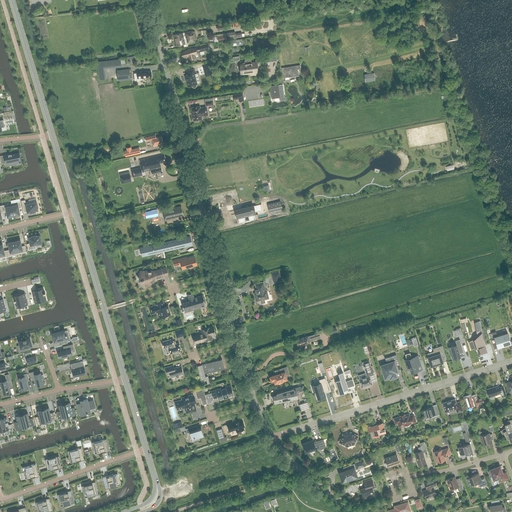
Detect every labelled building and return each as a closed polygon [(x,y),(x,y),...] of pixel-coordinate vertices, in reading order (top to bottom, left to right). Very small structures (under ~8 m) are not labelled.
[(174,41),(195,36),(194,31),(186,32),(184,33),(183,33),(173,35),(174,41)] [(235,32),(226,33),(227,40),(236,39),(236,38),(242,37),(242,34),(241,33),(235,34),(235,32)] [(195,36),(174,41),(176,46),(186,43),(188,43),(196,41),(195,36)] [(196,52),(209,50),(208,46),(192,49),(188,50),(188,51),(182,53),(183,58),(188,57),(189,60),(195,58),(195,55),(197,55),(196,52)] [(265,55),(266,63),(276,61),(275,54),(265,55)] [(97,62),(99,80),(104,79),(103,67),(121,65),(120,59),(97,62)] [(251,76),(256,76),(256,71),(257,71),(256,67),(256,63),(251,63),(251,59),(245,60),(245,64),(240,65),(241,69),(241,74),(250,72),(251,76)] [(283,73),(281,73),(282,81),(285,80),(285,78),(298,76),(297,70),(300,69),(300,66),(283,68),(283,73)] [(129,69),(117,70),(118,81),(130,80),(129,69)] [(196,85),(199,84),(198,80),(197,80),(195,74),(194,69),(187,71),(188,75),(184,76),(186,80),(187,80),(188,87),(192,86),(192,87),(193,88),(194,88),(195,87),(196,87),(196,86),(196,85)] [(137,73),(134,74),(135,81),(142,80),(142,78),(146,78),(146,77),(151,76),(151,72),(148,72),(148,71),(137,72),(137,73)] [(374,73),(364,75),(365,82),(375,81),(374,73)] [(283,85),(270,86),(272,99),(280,98),(280,101),(286,100),(286,97),(284,97),(283,85)] [(200,108),(200,107),(192,108),(194,121),(195,121),(198,121),(198,120),(201,120),(201,116),(207,115),(206,107),(200,108)] [(155,135),(145,138),(146,141),(152,140),(154,147),(160,145),(163,144),(161,136),(156,138),(155,135)] [(135,148),(131,149),(131,146),(126,147),(128,156),(136,154),(135,148)] [(19,153),(4,156),(6,164),(20,161),(19,153)] [(131,170),(133,177),(143,175),(142,172),(155,169),(156,173),(162,171),(161,167),(160,163),(166,162),(164,154),(139,160),(141,168),(131,170)] [(131,182),(129,172),(119,174),(121,184),(131,182)] [(27,212),(30,212),(35,212),(34,211),(37,210),(37,207),(36,203),(36,202),(29,204),(29,201),(25,202),(25,200),(21,201),(23,208),(26,208),(27,212)] [(20,202),(11,204),(14,216),(15,216),(20,215),(18,209),(21,208),(20,202)] [(283,211),(281,202),(267,204),(269,214),(283,211)] [(2,206),(3,212),(6,211),(8,217),(14,216),(11,204),(2,206)] [(261,204),(235,210),(236,219),(237,218),(239,223),(245,222),(243,217),(248,216),(249,221),(253,220),(252,213),(259,211),(258,205),(261,205),(261,204)] [(174,207),(162,210),(165,221),(176,219),(175,217),(183,215),(181,206),(174,208),(174,207)] [(36,245),(41,243),(41,238),(40,238),(39,236),(36,236),(36,235),(32,236),(32,237),(29,238),(30,243),(27,244),(28,250),(36,249),(36,245)] [(145,255),(184,246),(191,245),(189,237),(142,248),(144,248),(146,255),(145,255)] [(20,241),(14,242),(17,254),(26,252),(24,246),(22,246),(20,241)] [(17,254),(14,242),(8,243),(10,250),(7,250),(8,257),(11,256),(11,255),(17,254)] [(186,257),(173,261),(174,266),(181,264),(182,268),(188,266),(189,268),(193,266),(193,265),(197,264),(195,257),(187,260),(186,257)] [(155,280),(154,279),(163,277),(161,270),(152,273),(152,272),(152,271),(139,272),(141,272),(141,280),(145,287),(143,288),(144,288),(155,281),(155,280)] [(279,271),(271,273),(273,283),(281,281),(279,271)] [(256,293),(254,294),(256,301),(260,300),(260,301),(261,301),(263,301),(264,300),(264,299),(268,298),(266,291),(265,291),(263,283),(255,284),(257,290),(255,290),(256,293)] [(43,288),(32,291),(33,295),(34,301),(35,303),(46,300),(45,293),(45,292),(44,292),(43,288)] [(25,293),(13,296),(14,300),(14,301),(15,306),(19,305),(20,307),(28,305),(25,293)] [(193,307),(200,305),(200,307),(201,308),(204,307),(205,306),(204,304),(205,304),(204,304),(205,304),(202,295),(194,298),(192,293),(187,294),(189,301),(182,303),(183,308),(181,308),(182,311),(184,311),(194,309),(193,307)] [(159,318),(164,316),(164,318),(168,317),(168,315),(170,314),(168,308),(165,309),(163,301),(155,304),(156,306),(149,308),(150,312),(157,310),(159,318)] [(477,337),(468,342),(471,350),(477,348),(478,353),(481,353),(481,354),(487,352),(485,346),(486,345),(483,338),(480,327),(480,321),(474,323),(477,337)] [(193,337),(195,343),(198,342),(198,343),(203,341),(203,340),(205,339),(205,341),(212,339),(211,335),(215,334),(213,327),(209,328),(202,330),(203,334),(193,337)] [(175,332),(177,337),(185,335),(183,329),(175,332)] [(53,338),(54,342),(63,339),(64,343),(70,341),(69,337),(66,338),(66,336),(67,336),(67,335),(65,335),(64,331),(52,334),(53,338)] [(308,342),(320,338),(319,334),(301,339),(301,340),(296,341),(298,346),(301,345),(302,346),(309,343),(308,342)] [(497,336),(497,338),(491,340),(493,345),(496,344),(497,349),(504,347),(503,344),(510,342),(508,335),(503,336),(502,334),(497,336)] [(30,339),(19,341),(21,352),(29,350),(28,347),(32,346),(30,339)] [(174,344),(173,339),(161,342),(163,348),(167,347),(170,354),(177,352),(177,353),(180,352),(180,351),(181,351),(179,343),(174,344)] [(459,354),(463,353),(464,353),(459,339),(459,340),(455,341),(456,344),(449,347),(453,360),(460,357),(459,354)] [(64,350),(57,352),(59,358),(72,355),(71,351),(74,350),(73,344),(63,347),(64,347),(65,350),(64,350)] [(442,346),(433,349),(434,352),(427,354),(428,357),(427,357),(428,358),(427,358),(428,363),(429,362),(430,366),(430,367),(431,367),(435,366),(435,365),(438,364),(438,365),(439,365),(439,364),(443,363),(443,362),(441,355),(444,354),(442,346)] [(31,352),(25,354),(26,357),(27,364),(37,361),(36,355),(32,356),(31,352)] [(381,366),(385,379),(390,377),(390,379),(396,377),(394,370),(396,370),(395,367),(399,365),(396,354),(385,358),(387,364),(381,366)] [(421,366),(418,356),(412,358),(411,356),(406,357),(407,360),(404,360),(407,368),(408,367),(409,369),(409,368),(411,373),(418,370),(417,367),(421,366)] [(214,371),(225,368),(222,359),(211,362),(202,365),(202,364),(202,365),(204,374),(205,374),(204,372),(213,369),(214,371)] [(70,364),(71,364),(72,368),(76,367),(76,369),(72,370),(73,377),(86,374),(83,361),(70,364)] [(367,376),(358,379),(361,388),(372,385),(370,378),(375,376),(374,372),(373,373),(369,361),(363,363),(367,376)] [(183,374),(181,366),(174,368),(173,365),(165,368),(167,374),(170,374),(171,378),(183,374)] [(287,379),(285,375),(288,374),(286,368),(277,371),(278,374),(271,376),(270,377),(271,381),(273,380),(274,380),(275,383),(277,382),(278,383),(282,382),(282,381),(287,379)] [(36,371),(30,373),(32,381),(35,380),(37,386),(44,385),(43,380),(44,380),(43,374),(41,375),(41,372),(36,374),(36,371)] [(340,379),(335,381),(336,384),(339,394),(345,393),(344,390),(348,389),(347,388),(354,386),(352,379),(345,381),(342,372),(338,373),(340,379)] [(24,376),(18,378),(21,390),(28,389),(26,382),(29,381),(27,373),(24,374),(24,376)] [(9,374),(5,375),(6,380),(0,381),(0,382),(3,395),(10,393),(9,388),(12,387),(9,374)] [(320,384),(312,386),(314,392),(315,391),(318,399),(325,397),(323,392),(329,390),(325,379),(319,380),(320,384)] [(234,395),(230,384),(230,385),(226,387),(225,386),(225,387),(226,389),(221,390),(220,388),(220,389),(215,390),(211,391),(213,399),(214,399),(217,398),(218,400),(218,399),(221,398),(223,398),(224,400),(224,399),(229,398),(228,396),(233,394),(233,395),(234,395)] [(278,402),(282,401),(282,399),(297,396),(296,391),(298,391),(298,392),(305,390),(303,386),(296,388),(276,394),(277,396),(273,397),(274,403),(278,402)] [(490,397),(490,398),(490,399),(491,399),(492,399),(493,399),(494,398),(494,397),(494,396),(501,394),(502,397),(506,396),(503,387),(499,388),(499,386),(486,390),(489,398),(490,397)] [(472,394),(462,397),(462,398),(464,397),(468,407),(472,406),(473,408),(479,406),(479,405),(484,403),(482,397),(477,398),(477,397),(475,393),(472,394)] [(196,410),(193,401),(195,400),(193,396),(191,396),(191,395),(182,398),(182,400),(175,402),(177,408),(182,406),(183,408),(185,408),(186,413),(196,410)] [(88,402),(88,399),(83,400),(84,402),(81,402),(81,404),(77,404),(80,416),(84,415),(84,414),(87,413),(87,414),(88,413),(91,412),(90,408),(95,406),(93,400),(88,402)] [(455,400),(442,403),(445,412),(449,411),(449,412),(453,411),(452,410),(455,409),(457,413),(463,411),(460,402),(456,403),(455,400)] [(70,402),(64,404),(67,417),(73,415),(73,416),(76,415),(75,409),(72,409),(70,402)] [(301,404),(299,405),(301,411),(303,411),(310,408),(308,402),(301,404)] [(67,417),(64,404),(58,406),(59,412),(56,413),(58,419),(61,418),(67,417)] [(433,407),(426,408),(427,409),(422,411),(424,417),(429,416),(430,419),(440,416),(437,406),(433,407)] [(49,408),(43,409),(46,422),(51,421),(55,420),(53,414),(50,415),(49,408)] [(46,422),(43,409),(37,411),(38,418),(35,419),(37,424),(46,422)] [(22,415),(25,427),(30,426),(31,426),(34,426),(32,419),(29,420),(27,413),(22,415)] [(394,419),(395,424),(398,423),(399,427),(405,426),(405,427),(410,425),(409,424),(416,422),(413,415),(409,416),(409,414),(405,416),(404,414),(400,416),(400,417),(394,419)] [(19,429),(25,427),(22,415),(15,416),(17,423),(14,424),(16,431),(19,430),(19,429)] [(378,426),(377,427),(376,426),(371,427),(374,436),(386,433),(382,422),(378,424),(376,417),(378,426)] [(7,418),(1,419),(4,433),(13,430),(12,424),(8,425),(8,422),(7,418)] [(236,432),(244,430),(243,428),(244,427),(242,420),(241,420),(240,418),(233,421),(234,423),(232,423),(227,424),(229,432),(236,430),(236,432)] [(500,431),(504,436),(505,436),(507,439),(508,438),(510,442),(511,441),(511,419),(507,421),(507,424),(504,425),(505,428),(500,431)] [(198,429),(197,425),(185,429),(187,434),(190,433),(192,441),(192,440),(192,439),(194,438),(194,439),(195,438),(200,436),(200,438),(203,437),(204,437),(201,428),(198,429)] [(219,439),(224,438),(222,429),(216,431),(219,439)] [(459,451),(456,451),(456,452),(457,452),(459,456),(463,455),(463,454),(465,453),(465,454),(472,452),(470,444),(468,438),(471,437),(469,432),(466,433),(468,440),(465,441),(466,445),(462,446),(463,446),(458,448),(459,451)] [(344,435),(343,435),(339,442),(340,443),(347,447),(354,444),(357,437),(357,436),(350,433),(349,433),(348,435),(346,436),(344,435)] [(486,444),(487,448),(493,446),(491,440),(494,439),(492,434),(489,435),(489,433),(480,436),(483,445),(486,444)] [(100,440),(95,442),(92,442),(93,447),(94,452),(95,454),(99,453),(99,454),(100,454),(99,453),(109,450),(109,451),(110,451),(109,447),(108,447),(106,439),(104,439),(100,440)] [(313,440),(302,444),(304,448),(313,457),(317,452),(313,449),(315,448),(315,447),(318,446),(319,449),(326,447),(323,439),(316,441),(316,442),(317,442),(314,443),(313,440)] [(419,451),(414,453),(418,466),(426,464),(423,453),(427,451),(424,442),(419,443),(420,447),(418,448),(419,451)] [(337,455),(333,444),(328,450),(331,458),(337,455)] [(81,448),(70,450),(69,451),(71,456),(69,457),(70,463),(75,462),(75,461),(84,459),(84,460),(81,448)] [(446,456),(446,457),(450,455),(448,448),(442,450),(434,452),(437,463),(445,460),(444,457),(446,456)] [(385,463),(386,466),(387,466),(388,467),(399,463),(396,455),(385,458),(386,463),(385,463)] [(54,457),(48,459),(45,459),(46,465),(47,469),(48,471),(52,470),(52,471),(53,471),(53,469),(61,467),(61,468),(62,468),(59,456),(54,457)] [(363,462),(355,465),(355,463),(348,466),(349,470),(340,473),(343,481),(356,476),(354,470),(358,469),(365,467),(363,462)] [(36,464),(25,467),(26,472),(23,473),(25,479),(29,478),(30,479),(30,478),(38,476),(38,477),(39,477),(36,464)] [(506,472),(502,473),(500,466),(489,470),(490,471),(488,472),(489,473),(490,476),(490,477),(492,477),(493,480),(498,479),(500,482),(509,479),(506,472)] [(465,477),(467,483),(468,482),(469,486),(474,484),(478,483),(480,487),(487,485),(484,477),(480,479),(478,473),(474,475),(471,476),(471,477),(470,478),(470,477),(466,478),(465,477)] [(102,477),(104,485),(108,484),(109,488),(120,485),(118,474),(113,475),(113,474),(112,475),(113,476),(103,478),(102,477)] [(456,482),(455,480),(454,477),(446,480),(447,480),(446,481),(446,482),(446,483),(447,484),(448,484),(450,490),(458,487),(459,491),(463,489),(460,481),(456,482)] [(365,486),(365,487),(360,489),(362,496),(366,495),(367,498),(374,495),(372,488),(374,487),(371,479),(363,482),(364,482),(364,485),(365,486)] [(427,490),(423,491),(426,499),(436,494),(432,486),(437,485),(434,479),(424,483),(427,490)] [(86,485),(82,486),(83,492),(84,496),(84,498),(85,498),(87,497),(98,494),(95,482),(95,483),(86,485),(86,484),(86,485)] [(62,494),(57,495),(59,501),(60,505),(60,506),(63,506),(74,503),(71,490),(70,491),(71,492),(62,494),(62,493),(62,494)] [(40,502),(36,503),(37,509),(37,511),(47,511),(52,511),(49,498),(49,499),(40,502),(40,501),(40,502)] [(388,511),(406,511),(410,511),(407,503),(394,507),(395,510),(393,510),(388,511)]
